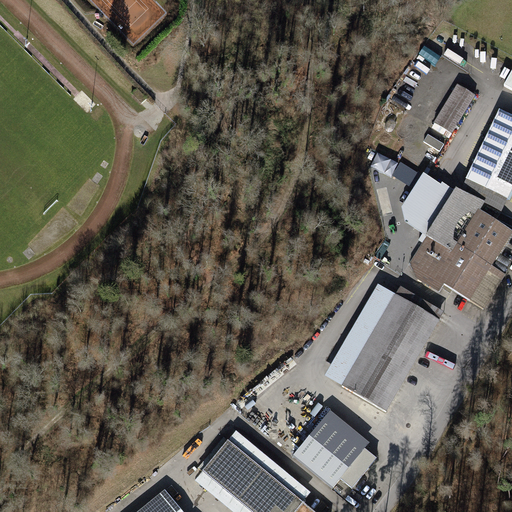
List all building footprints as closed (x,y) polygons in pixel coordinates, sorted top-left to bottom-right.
[(475,97),(456,86),(434,124),(453,135),(475,97)] [(511,118),(496,111),(462,182),(504,202),(511,186),(511,118)] [(511,233),(476,213),(481,206),(427,177),(400,222),(425,235),(422,238),(427,241),(413,261),(417,280),(436,294),(442,286),(469,303),(487,274),(502,283),(506,277),(491,268),(511,233)] [(396,297),(378,287),(323,381),(386,417),(446,315),(401,289),(396,297)] [(367,446),(329,413),(292,459),(330,491),(339,481),(350,490),(374,462),(363,452),(367,446)] [(306,511),(225,444),(200,474),(245,511),(306,511)] [(181,511),(164,493),(140,511),(181,511)]
